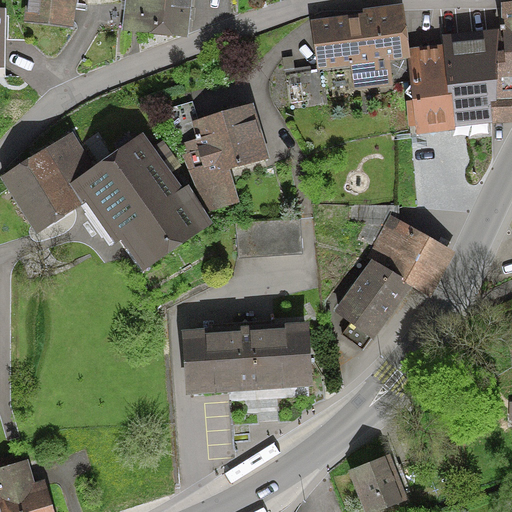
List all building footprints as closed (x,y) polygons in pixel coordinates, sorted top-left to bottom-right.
[(28,0),(27,20),(68,25),(70,0),(28,0)] [(126,0),(123,29),(182,36),(186,0),(126,0)] [(511,8),(501,9),(502,28),(499,28),(499,33),(502,32),(502,37),(499,37),(499,35),(497,35),(495,75),(497,76),(495,100),(489,100),(490,120),(510,119),(508,99),(511,98),(511,8)] [(332,31),(315,34),(320,66),(346,62),(347,66),(349,66),(352,89),(389,85),(386,57),(403,55),(399,17),(331,26),(332,31)] [(414,128),(490,120),(489,100),(495,100),(497,76),(495,75),(497,35),(483,35),(483,38),(460,41),(460,48),(406,55),(409,86),(403,94),(411,101),(414,128)] [(316,73),(289,77),(293,111),(321,107),(316,73)] [(205,213),(227,206),(220,185),(227,182),(224,171),(263,161),(247,108),(168,131),(197,191),(205,213)] [(68,137),(43,151),(78,207),(94,199),(144,270),(208,226),(185,189),(177,194),(165,177),(176,169),(159,144),(147,153),(137,139),(89,172),(68,137)] [(43,151),(22,165),(57,220),(78,207),(43,151)] [(57,220),(22,165),(1,178),(36,233),(57,220)] [(234,225),(236,257),(301,253),(298,221),(234,225)] [(422,292),(444,252),(390,222),(368,260),(374,264),(408,283),(422,292)] [(378,324),(408,283),(374,264),(337,314),(350,323),(340,336),(360,350),(378,324)] [(305,364),(304,349),(302,330),(251,333),(250,323),(246,324),(243,321),(240,324),(236,324),(237,334),(185,338),(188,390),(306,383),(305,364)] [(438,396),(434,386),(415,396),(420,405),(438,396)] [(442,436),(422,443),(428,457),(447,450),(442,436)] [(0,504),(2,511),(48,511),(40,486),(29,489),(21,463),(20,464),(17,457),(0,461),(0,504)] [(372,511),(402,501),(385,458),(350,472),(365,511),(372,511)]
